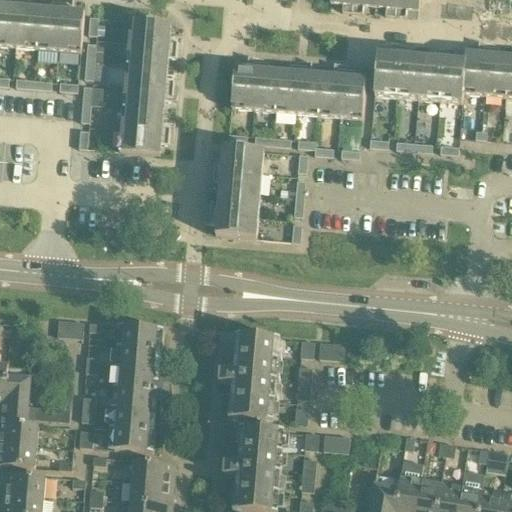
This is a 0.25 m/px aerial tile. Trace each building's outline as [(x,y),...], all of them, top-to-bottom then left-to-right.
[(0,51),(13,52),(17,0),(8,0),(7,11),(0,10),(0,51)] [(36,54),(39,14),(28,13),(29,5),(25,4),(25,0),(22,0),(17,0),(13,52),(36,54)] [(351,17),(352,0),(329,0),(329,8),(341,9),(340,16),(351,17)] [(373,12),(374,0),(352,0),(351,17),(361,18),(362,11),(373,12)] [(394,21),(395,0),(374,0),(373,12),(384,13),(384,20),(394,21)] [(418,0),(395,0),(394,21),(404,22),(405,15),(417,16),(418,0)] [(59,56),(63,3),(55,2),(55,6),(51,6),(50,15),(39,14),(36,54),(59,56)] [(71,4),(63,3),(59,56),(80,58),(83,17),(71,16),(72,3),(71,3),(71,4)] [(89,23),(88,32),(96,32),(97,23),(89,23)] [(130,26),(128,47),(181,52),(181,44),(182,44),(182,43),(169,42),(170,29),(130,26)] [(96,41),(96,32),(88,32),(88,41),(92,41),(96,41)] [(482,100),(487,47),(479,47),(479,46),(478,46),(477,59),(465,58),(464,67),(461,98),(462,99),(482,100)] [(180,60),(181,52),(128,47),(126,70),(167,73),(167,62),(176,63),(176,59),(180,60)] [(505,102),(509,61),(497,60),(498,52),(495,52),(495,48),(487,47),(482,100),(505,102)] [(87,49),(86,58),(94,59),(95,50),(87,49)] [(394,102),(399,50),(391,49),(390,49),(389,61),(377,60),(373,101),(394,102)] [(417,104),(421,64),(410,63),(410,55),(407,54),(407,50),(399,50),(394,102),(417,104)] [(440,106),(445,53),(437,53),(436,57),(433,57),(432,65),(421,64),(417,104),(440,106)] [(461,98),(464,67),(453,66),(454,54),(453,54),(445,53),(440,106),(461,108),(462,99),(461,98)] [(93,67),(94,59),(86,58),(86,67),(93,67)] [(251,115),(256,62),(248,62),(248,61),(247,61),(246,74),(234,73),(230,114),(251,115)] [(274,117),(278,76),(267,75),(267,67),(264,67),(264,63),(256,62),(251,115),(274,117)] [(297,119),(302,66),(294,65),(293,70),(290,69),(289,77),(278,76),(274,117),(297,119)] [(317,121),(321,80),(310,79),(311,67),(310,66),(310,67),(302,66),(297,119),(317,121)] [(93,76),(93,67),(86,67),(85,75),(93,76)] [(337,122),(342,70),(334,69),(333,68),(332,81),(321,80),(317,121),(337,122)] [(166,85),(167,73),(126,70),(124,93),(177,97),(178,89),(173,89),(174,85),(166,85)] [(350,70),(342,70),(337,122),(362,124),(365,84),(353,83),(354,75),(350,74),(350,70)] [(92,85),(93,76),(85,75),(84,84),(92,85)] [(23,93),(24,84),(15,84),(14,93),(23,93)] [(32,94),(33,85),(24,84),(23,93),(32,94)] [(41,95),(42,86),(33,85),(32,94),(41,95)] [(51,86),(42,86),(41,95),(50,96),(51,86)] [(67,97),(68,88),(59,87),(58,96),(67,97)] [(77,89),(68,88),(67,97),(76,98),(77,89)] [(84,92),(83,101),(91,102),(92,93),(84,92)] [(176,105),(177,97),(124,93),(122,113),(163,116),(164,105),(176,106),(177,105),(176,105)] [(90,111),(91,102),(83,101),(82,110),(90,111)] [(89,119),(90,111),(82,110),(81,119),(89,119)] [(162,128),(163,116),(122,113),(121,133),(173,138),(174,130),(175,130),(175,129),(162,128)] [(89,128),(89,119),(81,119),(80,128),(89,128)] [(173,146),(173,138),(121,133),(119,157),(159,160),(160,148),(168,149),(169,146),(173,146)] [(80,137),(79,145),(87,146),(88,137),(80,137)] [(236,148),(237,140),(228,140),(227,147),(236,148)] [(246,141),(237,140),(236,148),(245,149),(246,141)] [(263,150),(263,142),(255,141),(254,150),(263,150)] [(272,151),(272,143),(263,142),(263,150),(272,151)] [(281,152),(281,144),(272,143),(272,151),(281,152)] [(290,144),(281,144),(281,152),(290,152),(290,144)] [(378,153),(379,145),(370,144),(369,153),(378,153)] [(86,155),(87,146),(79,145),(78,154),(86,155)] [(306,154),(307,146),(298,145),(297,153),(306,154)] [(389,146),(379,145),(378,153),(388,154),(389,146)] [(316,147),(307,146),(306,154),(315,155),(315,153),(316,147)] [(404,156),(405,147),(396,146),(395,155),(404,156)] [(413,156),(413,148),(405,147),(404,156),(413,156)] [(422,157),(422,149),(413,148),(413,156),(422,157)] [(431,149),(422,149),(422,157),(431,158),(431,149)] [(448,159),(449,151),(440,150),(440,159),(448,159)] [(458,152),(449,151),(448,159),(457,160),(458,152)] [(209,165),(208,173),(261,177),(263,156),(222,153),(221,165),(209,164),(208,165),(209,165)] [(324,161),(325,153),(315,153),(315,155),(315,161),(324,161)] [(335,154),(325,153),(324,161),(334,162),(335,154)] [(349,163),(350,155),(341,155),(340,163),(349,163)] [(359,156),(350,155),(349,163),(358,164),(359,156)] [(299,160),(298,169),(306,170),(307,160),(299,160)] [(305,179),(306,170),(298,169),(297,178),(305,179)] [(259,200),(261,177),(208,173),(207,181),(212,182),(211,185),(219,186),(218,197),(259,200)] [(297,187),(296,196),(304,197),(305,188),(297,187)] [(303,205),(304,197),(296,196),(295,204),(303,205)] [(257,223),(259,200),(218,197),(218,208),(210,207),(209,211),(205,211),(204,219),(257,223)] [(302,214),(303,205),(295,204),(295,213),(302,214)] [(302,222),(302,214),(295,213),(294,222),(302,222)] [(256,245),(257,223),(204,219),(204,227),(203,226),(203,228),(216,229),(215,241),(256,245)] [(293,229),(292,238),(300,239),(301,230),(293,229)] [(299,248),(300,239),(292,238),(291,248),(299,248)] [(70,334),(70,326),(58,325),(57,333),(70,334)] [(83,327),(70,326),(70,334),(82,335),(83,327)] [(101,338),(102,329),(89,328),(89,337),(101,338)] [(124,331),(122,352),(161,356),(163,334),(124,331)] [(69,342),(70,334),(57,333),(57,341),(69,342)] [(81,343),(82,335),(70,334),(69,342),(81,343)] [(235,341),(233,361),(272,364),(274,344),(235,341)] [(301,346),(300,354),(313,355),(314,347),(301,346)] [(331,356),(332,348),(319,347),(319,356),(331,356)] [(344,349),(332,348),(331,356),(344,357),(344,349)] [(161,357),(161,356),(122,352),(121,373),(153,376),(155,356),(161,357)] [(312,363),(313,355),(300,354),(300,362),(312,363)] [(331,365),(331,356),(319,356),(318,364),(331,365)] [(343,366),(344,357),(331,356),(331,365),(343,366)] [(270,385),(272,364),(233,361),(233,362),(239,363),(238,376),(219,375),(219,381),(270,385)] [(87,362),(86,370),(99,371),(100,363),(87,362)] [(98,380),(99,371),(86,370),(85,378),(98,380)] [(299,372),(298,380),(311,381),(312,373),(299,372)] [(31,375),(7,373),(4,412),(3,426),(27,428),(31,375)] [(152,390),(153,376),(121,373),(119,393),(171,398),(171,391),(152,390)] [(310,389),(311,381),(298,380),(297,388),(310,389)] [(269,405),(270,385),(219,381),(218,387),(237,388),(236,401),(230,401),(230,402),(269,405)] [(310,397),(310,389),(297,388),(297,396),(310,397)] [(170,404),(171,398),(119,393),(117,414),(150,416),(151,402),(170,404)] [(309,405),(310,397),(297,396),(296,404),(309,405)] [(267,427),(269,405),(230,402),(228,423),(267,427)] [(83,403),(82,411),(95,412),(96,404),(83,403)] [(46,425),(47,412),(39,411),(38,424),(46,425)] [(95,420),(95,412),(82,411),(82,419),(95,420)] [(53,425),(54,412),(47,412),(46,425),(53,425)] [(61,426),(62,413),(54,412),(53,425),(61,426)] [(70,414),(62,413),(61,426),(69,427),(70,414)] [(148,436),(150,416),(117,414),(116,434),(154,437),(155,436),(148,436)] [(295,414),(295,421),(307,422),(308,415),(295,414)] [(94,427),(95,420),(82,419),(81,426),(89,427),(94,427)] [(307,430),(307,422),(295,421),(294,429),(307,430)] [(0,435),(1,436),(0,445),(0,447),(37,451),(38,430),(27,428),(3,426),(0,426),(0,435)] [(278,436),(239,433),(238,454),(276,457),(278,436)] [(153,458),(154,437),(116,434),(114,455),(153,458)] [(80,435),(80,444),(92,445),(93,437),(80,435)] [(306,438),(305,446),(317,447),(317,439),(306,438)] [(336,449),(336,441),(324,440),(324,448),(336,449)] [(349,442),(336,441),(336,449),(348,450),(349,442)] [(412,456),(414,443),(406,442),(406,444),(404,454),(412,456)] [(92,453),(92,445),(80,444),(79,452),(92,453)] [(316,455),(317,447),(305,446),(304,454),(316,455)] [(0,469),(35,472),(37,451),(0,447),(0,469)] [(445,461),(447,448),(439,447),(437,460),(445,461)] [(335,457),(336,449),(324,448),(323,456),(335,457)] [(455,450),(447,448),(445,461),(453,463),(455,450)] [(348,450),(336,449),(335,457),(347,458),(348,450)] [(276,457),(238,454),(238,455),(244,455),(243,468),(223,467),(223,473),(275,477),(276,457)] [(486,468),(488,455),(480,454),(477,467),(486,468)] [(508,459),(488,455),(486,468),(494,470),(493,477),(504,479),(508,459)] [(105,471),(106,463),(93,462),(92,470),(105,471)] [(303,463),(303,471),(316,473),(316,465),(303,463)] [(133,465),(132,486),(168,489),(169,477),(176,477),(177,468),(133,465)] [(71,475),(72,467),(59,466),(58,474),(71,475)] [(315,481),(316,473),(303,471),(302,479),(315,481)] [(241,495),(273,498),(275,477),(223,473),(222,480),(242,482),(241,495)] [(8,488),(7,499),(43,502),(45,481),(2,478),(1,487),(8,488)] [(314,489),(315,481),(302,479),(301,487),(314,489)] [(399,484),(375,480),(369,511),(395,511),(400,481),(399,480),(399,484)] [(415,511),(420,484),(400,481),(395,511),(415,511)] [(85,493),(85,485),(73,484),(72,492),(85,493)] [(436,511),(440,487),(420,484),(415,511),(436,511)] [(168,501),(168,489),(132,486),(130,506),(173,510),(174,502),(168,501)] [(313,497),(314,489),(301,487),(300,495),(313,497)] [(457,511),(461,491),(440,487),(436,511),(457,511)] [(478,511),(481,494),(461,491),(457,511),(478,511)] [(271,511),(273,498),(241,495),(234,494),(232,511),(271,511)] [(498,511),(501,498),(481,494),(478,511),(498,511)] [(90,495),(90,504),(103,505),(103,496),(90,495)] [(511,511),(511,499),(501,498),(498,511),(511,511)] [(0,511),(42,511),(43,502),(7,499),(6,511),(0,510),(0,511)]
